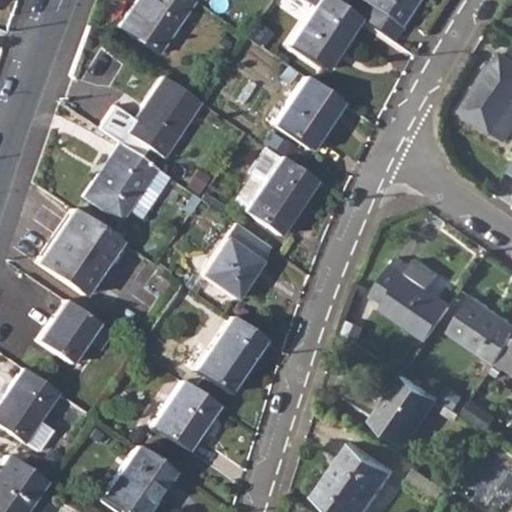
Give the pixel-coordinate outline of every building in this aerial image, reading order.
[(131,0),(114,26),(152,52),(188,0),(131,0)] [(332,0),(313,0),(283,44),(315,67),(340,32),(344,35),(357,17),(332,0)] [(359,0),(366,4),(392,22),(404,3),(408,6),(412,0),(359,0)] [(406,56),(381,42),(376,51),(401,65),(406,56)] [(511,45),(508,52),(503,49),(462,108),(505,137),(511,128),(511,104),(511,102),(511,45)] [(195,100),(159,75),(121,131),(157,156),(195,100)] [(300,76),(268,124),(300,147),(315,127),(318,129),(336,102),(300,76)] [(95,175),(92,173),(77,195),(114,221),(123,208),(151,167),(113,141),(103,157),(106,160),(95,175)] [(310,180),(276,156),(262,147),(245,172),(259,181),(239,210),(273,233),(310,180)] [(189,192),(186,197),(193,202),(196,198),(189,192)] [(117,239),(69,207),(32,261),(79,293),(117,239)] [(265,245),(232,221),(196,273),(230,296),(265,245)] [(382,306),(427,337),(451,302),(426,285),(436,271),(415,258),(410,264),(398,255),(373,291),(385,301),(382,306)] [(451,327),(497,359),(498,358),(511,337),(511,320),(474,294),(451,327)] [(107,329),(62,298),(33,339),(65,360),(82,336),(96,346),(107,329)] [(199,348),(187,366),(222,391),(260,338),(225,314),(201,349),(199,348)] [(511,337),(498,358),(511,368),(511,337)] [(52,391),(17,366),(0,390),(0,428),(17,441),(52,391)] [(438,397),(402,372),(372,418),(407,442),(438,397)] [(214,403),(178,378),(146,424),(181,449),(214,403)] [(352,440),(315,495),(338,511),(362,511),(393,468),(352,440)] [(168,470),(131,444),(94,497),(115,511),(139,511),(145,503),(141,499),(150,485),(155,489),(168,470)] [(40,480),(2,453),(0,456),(0,511),(37,511),(42,505),(29,496),(40,480)] [(445,487),(416,466),(406,479),(436,500),(445,487)]
